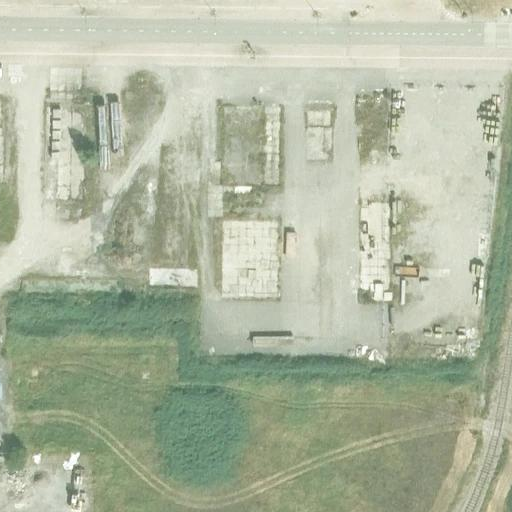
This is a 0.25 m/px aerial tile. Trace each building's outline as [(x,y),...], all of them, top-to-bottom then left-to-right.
[(287,99),(231,96),(227,182),(283,184),(287,99)] [(368,179),(368,194),(391,194),(391,178),(368,179)] [(254,205),(254,186),(230,187),(230,205),(254,205)] [(396,196),(367,195),(364,300),(393,301),(396,196)] [(408,201),(407,266),(431,266),(432,213),(467,213),(467,196),(442,195),(442,202),(408,201)] [(227,207),(224,297),(288,299),(291,209),(227,207)] [(48,340),(48,375),(150,376),(150,341),(48,340)]
